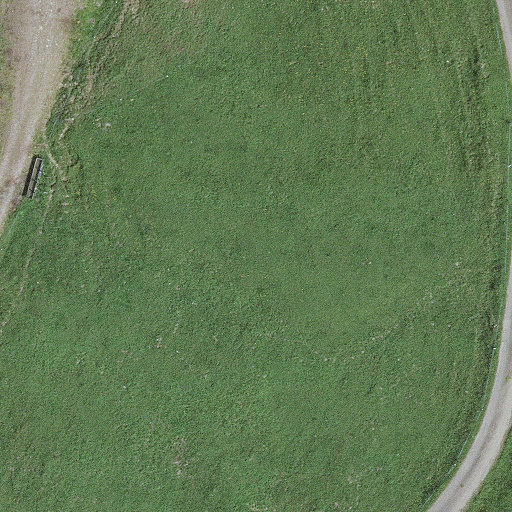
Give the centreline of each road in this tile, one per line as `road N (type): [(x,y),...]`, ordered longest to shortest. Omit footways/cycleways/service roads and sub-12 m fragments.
road 1 (track): [(46,0),(27,135),(0,199)]
road 2 (track): [(443,511),(477,469),(501,419),(511,348)]
